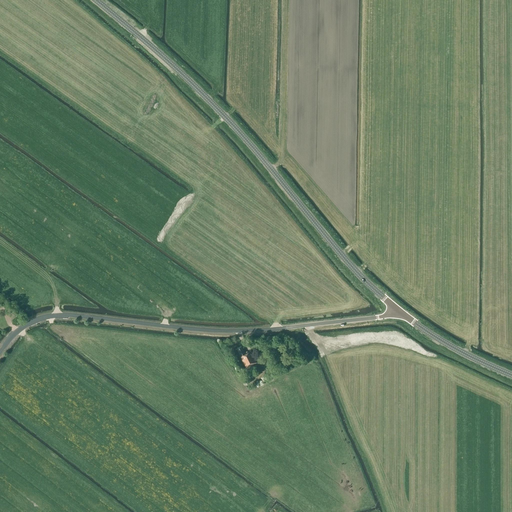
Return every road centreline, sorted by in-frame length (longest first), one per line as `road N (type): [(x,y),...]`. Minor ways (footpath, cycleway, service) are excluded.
road 1 (tertiary): [(398,310),(351,267),(225,118),(96,0)]
road 2 (unclassified): [(0,355),(16,332),(56,314),(255,330),(398,310)]
road 3 (track): [(382,492),(308,325)]
road 4 (tertiary): [(511,375),(398,310)]
